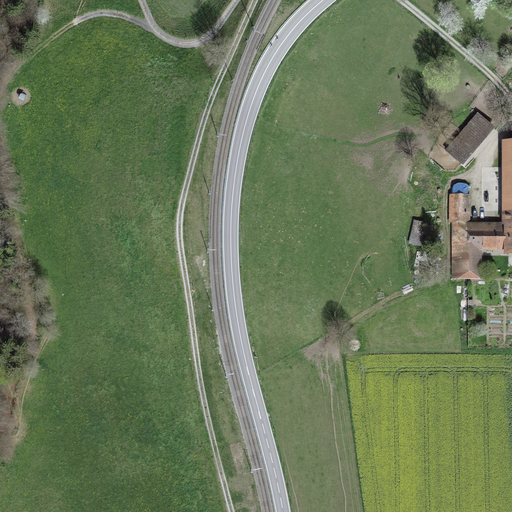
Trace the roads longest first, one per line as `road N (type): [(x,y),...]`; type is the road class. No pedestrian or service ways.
road 1 (secondary): [(322,0),(288,34),(258,84),(233,181),(234,302),(283,511)]
road 2 (track): [(255,0),(204,114),(179,227),(197,366),(231,511)]
road 3 (track): [(401,0),(511,101)]
road 4 (track): [(236,0),(214,30),(188,44),(154,30),(141,0)]
